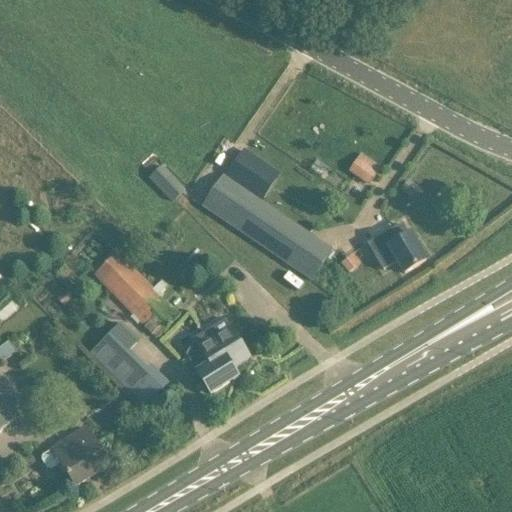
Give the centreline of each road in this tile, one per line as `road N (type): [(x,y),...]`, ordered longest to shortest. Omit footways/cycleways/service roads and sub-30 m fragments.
road 1 (primary): [(152,511),(468,325)]
road 2 (unclassified): [(511,152),(216,0)]
